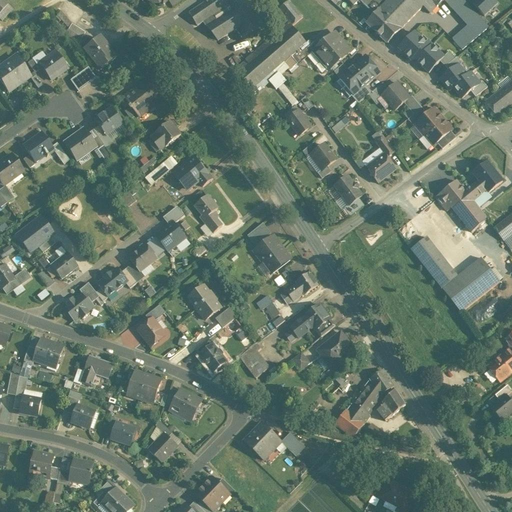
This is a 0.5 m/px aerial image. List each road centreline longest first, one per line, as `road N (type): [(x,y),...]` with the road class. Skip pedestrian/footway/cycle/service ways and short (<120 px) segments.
road 1 (secondary): [(491,511),(318,247)]
road 2 (secondary): [(318,247),(230,114),(149,32)]
road 3 (residential): [(248,409),(167,367),(0,308)]
road 4 (residential): [(488,130),(322,0)]
road 5 (unclassified): [(488,130),(318,247)]
road 6 (residential): [(161,502),(91,448),(0,426)]
road 7 (residential): [(248,409),(161,502)]
